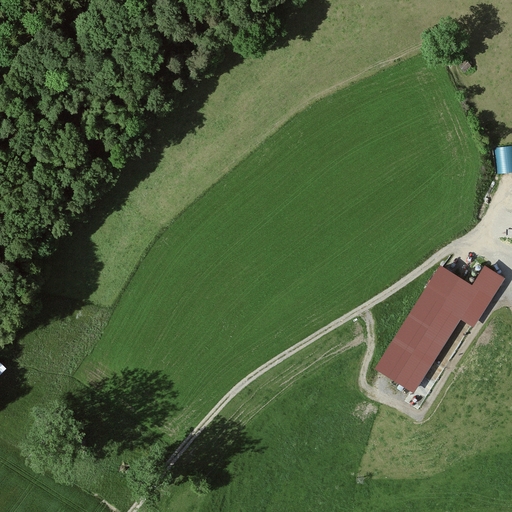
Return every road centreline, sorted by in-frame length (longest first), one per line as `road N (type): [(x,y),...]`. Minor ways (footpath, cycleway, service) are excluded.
road 1 (track): [(0,292),(35,217),(211,0)]
road 2 (track): [(361,311),(220,405),(127,511)]
